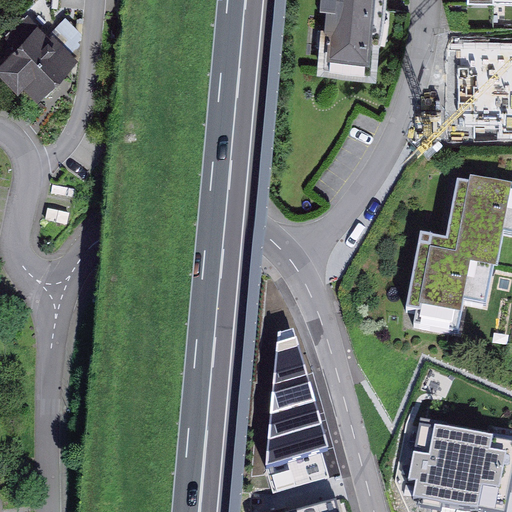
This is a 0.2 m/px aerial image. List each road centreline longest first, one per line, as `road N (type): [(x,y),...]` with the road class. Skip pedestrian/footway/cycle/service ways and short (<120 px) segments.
road 1 (motorway): [(169,0),(123,511)]
road 2 (motorway): [(189,432),(226,0)]
road 3 (residential): [(293,263),(389,152),(422,46),(425,0)]
road 4 (residential): [(293,263),(262,232),(220,213),(151,211),(93,243),(61,295)]
road 5 (residential): [(374,511),(337,371),(293,263)]
road 6 (residential): [(61,295),(46,420),(50,511)]
road 7 (residential): [(28,170),(79,129),(93,0)]
road 8 (residential): [(61,295),(18,259),(28,170)]
